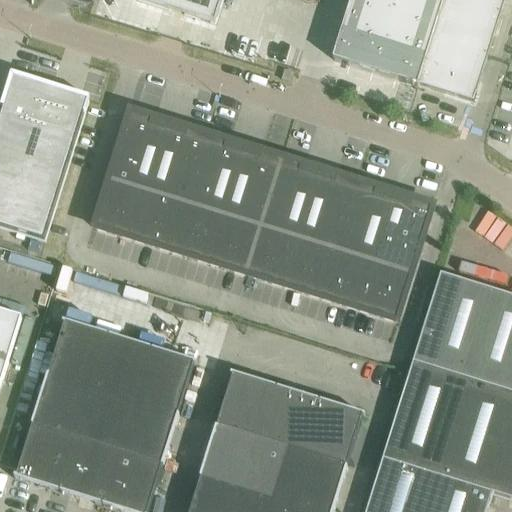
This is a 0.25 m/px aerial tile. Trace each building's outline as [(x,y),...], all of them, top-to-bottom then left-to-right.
[(138,0),(137,3),(216,27),(223,0),(138,0)] [(353,0),(336,55),(333,63),(348,68),(418,88),(445,0),(353,0)] [(445,0),(418,88),(458,100),(473,105),(476,97),(488,59),(506,0),(445,0)] [(283,77),(281,82),(291,85),(293,78),(294,75),(284,73),(283,77)] [(15,80),(0,126),(0,230),(45,245),(89,104),(15,80)] [(131,116),(112,178),(132,184),(151,190),(168,134),(151,129),(152,124),(154,125),(154,123),(131,116)] [(168,134),(151,190),(170,196),(188,202),(207,139),(186,133),(185,134),(186,135),(185,139),(168,134)] [(207,139),(188,202),(207,208),(225,213),(243,157),(226,151),(227,147),(228,148),(229,146),(207,139)] [(243,157),(225,213),(244,219),(263,225),(282,163),(260,156),(260,158),(261,158),(260,162),(243,157)] [(282,163),(263,225),(282,231),(300,237),(318,180),(301,175),(302,171),(303,171),(304,169),(282,163)] [(112,178),(96,231),(115,237),(132,184),(112,178)] [(318,180),(300,237),(319,243),(337,249),(357,186),(335,179),(335,181),(336,181),(335,185),(318,180)] [(132,184),(115,237),(134,243),(151,190),(132,184)] [(357,186),(337,249),(356,255),(375,260),(393,203),(376,198),(377,194),(378,194),(378,193),(357,186)] [(151,190),(134,243),(153,249),(170,196),(151,190)] [(170,196),(153,249),(172,254),(188,202),(170,196)] [(188,202),(172,254),(190,260),(207,208),(188,202)] [(393,203),(375,260),(394,266),(414,273),(433,210),(410,203),(410,204),(411,205),(410,209),(393,203)] [(482,207),(469,226),(484,237),(497,218),(482,207)] [(207,208),(190,260),(209,266),(226,213),(207,208)] [(226,213),(209,266),(228,272),(244,219),(226,213)] [(244,219),(228,272),(246,278),(263,225),(244,219)] [(263,225),(246,278),(265,283),(282,231),(263,225)] [(282,231),(265,283),(284,289),(300,237),(282,231)] [(300,237),(284,289),(303,295),(319,243),(300,237)] [(319,243),(303,295),(321,301),(337,249),(319,243)] [(337,249),(321,301),(340,307),(356,255),(337,249)] [(356,255),(340,307),(359,312),(375,260),(356,255)] [(375,260),(359,312),(378,318),(394,266),(375,260)] [(394,266),(378,318),(397,324),(414,273),(394,266)] [(410,376),(400,407),(511,441),(511,299),(441,277),(410,376)] [(0,391),(22,321),(0,314),(0,391)] [(75,442),(119,456),(162,470),(162,469),(163,470),(179,419),(178,419),(194,368),(196,368),(197,367),(195,366),(63,325),(63,327),(65,327),(48,378),(47,378),(32,429),(33,429),(75,442)] [(216,430),(203,470),(200,481),(201,481),(191,511),(285,511),(286,509),(295,511),(334,511),(348,471),(347,470),(303,457),(260,443),(277,391),(231,377),(231,379),(233,379),(217,430),(216,430)] [(260,443),(303,457),(319,404),(277,391),(260,443)] [(319,404),(303,457),(347,470),(348,467),(363,419),(365,420),(365,418),(319,404)] [(389,445),(511,483),(511,441),(400,407),(389,445)] [(14,481),(59,495),(75,442),(33,429),(19,473),(17,480),(15,479),(14,481)] [(75,442),(59,495),(103,509),(119,456),(75,442)] [(378,477),(367,511),(486,511),(492,496),(511,502),(511,483),(389,445),(378,477)] [(119,456),(103,509),(112,511),(148,511),(162,470),(119,456)]
